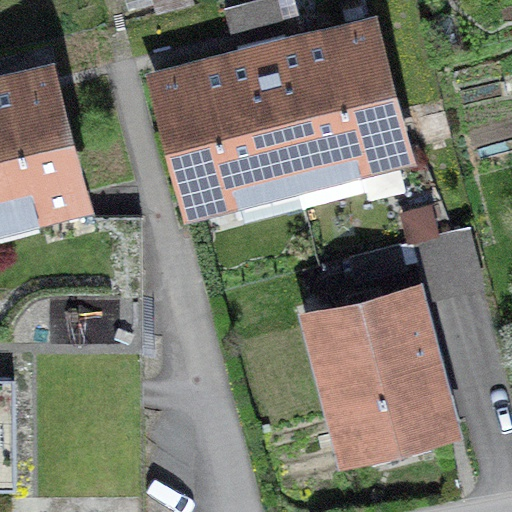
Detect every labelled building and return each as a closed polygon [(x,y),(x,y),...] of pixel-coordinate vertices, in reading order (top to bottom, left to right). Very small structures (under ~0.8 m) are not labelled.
[(240,59),(160,79),(193,204),(238,192),(234,180),(351,150),(354,162),(399,151),(367,26),(287,47),(284,34),(237,46),(240,59)] [(0,202),(29,195),(32,207),(77,195),(44,71),(0,82),(0,202)] [(413,241),(425,285),(478,271),(467,228),(413,241)] [(400,245),(351,257),(356,277),(405,264),(400,245)] [(411,291),(314,316),(348,449),(446,423),(411,291)] [(0,488),(15,488),(14,378),(0,377),(0,488)]
